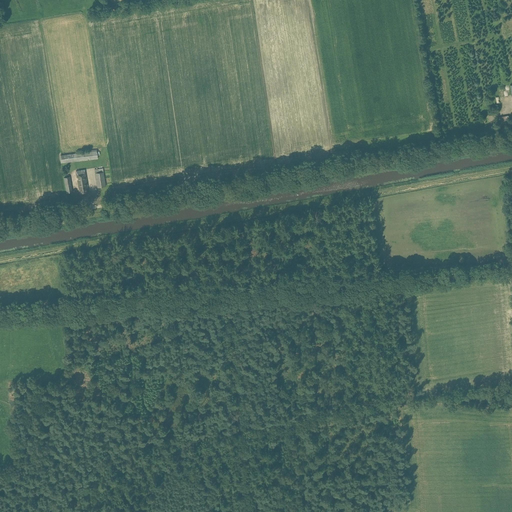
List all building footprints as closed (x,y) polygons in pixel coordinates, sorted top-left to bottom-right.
[(508,116),(499,117),(500,127),(510,125),(508,116)] [(98,158),(97,151),(60,155),(61,163),(98,158)] [(79,181),(77,181),(79,194),(88,192),(85,170),(76,171),(77,178),(78,178),(79,181)] [(95,173),(97,187),(106,186),(104,172),(95,173)] [(64,178),(66,192),(72,192),(70,177),(64,178)]
